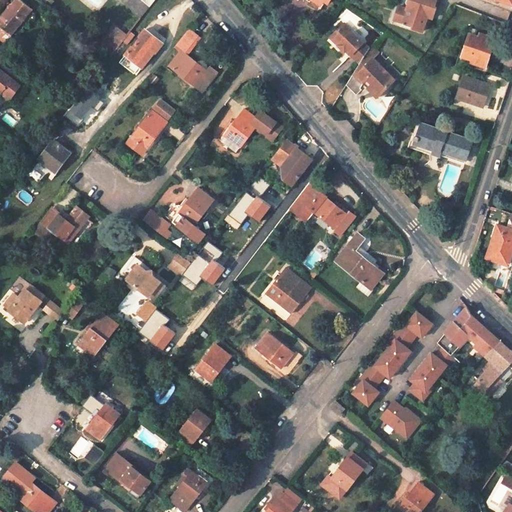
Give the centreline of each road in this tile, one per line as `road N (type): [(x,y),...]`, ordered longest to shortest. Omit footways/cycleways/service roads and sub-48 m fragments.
road 1 (residential): [(434,252),(230,511)]
road 2 (tertiary): [(258,53),(434,252)]
road 3 (residential): [(258,53),(139,203),(86,162)]
road 4 (unclassified): [(452,269),(511,99)]
road 5 (residential): [(114,511),(16,435),(33,405)]
